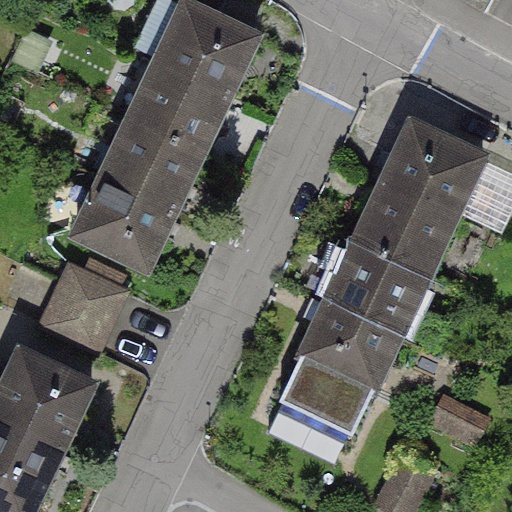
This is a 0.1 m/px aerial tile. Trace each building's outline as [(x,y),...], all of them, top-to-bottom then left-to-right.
[(234,96),(260,35),(177,0),(154,0),(132,53),(234,96)] [(208,157),(234,96),(132,53),(106,114),(208,157)] [(407,106),(381,163),(470,203),(496,147),(407,106)] [(182,219),(208,157),(106,114),(80,176),(182,219)] [(381,163),(356,219),(444,259),(470,203),(381,163)] [(156,280),(182,219),(80,176),(54,237),(156,280)] [(356,219),(330,275),(418,315),(444,259),(356,219)] [(133,285),(71,257),(38,327),(101,355),(133,285)] [(330,275),(304,331),(392,372),(418,315),(330,275)] [(0,410),(74,443),(104,374),(10,332),(0,355),(0,410)] [(379,380),(303,345),(281,394),(356,429),(379,380)] [(0,492),(43,511),(74,443),(0,410),(0,492)]
